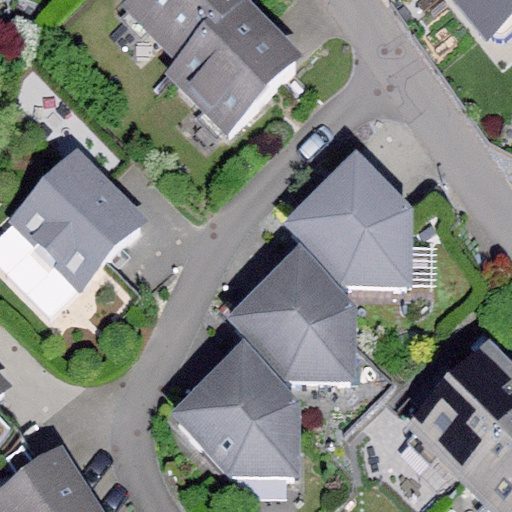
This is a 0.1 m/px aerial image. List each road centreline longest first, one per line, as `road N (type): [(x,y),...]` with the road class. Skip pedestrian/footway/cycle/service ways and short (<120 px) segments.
road 1 (residential): [(400,66),(226,253),(144,412),(133,451)]
road 2 (residential): [(400,66),(511,236)]
road 3 (residential): [(133,451),(62,425),(0,367)]
